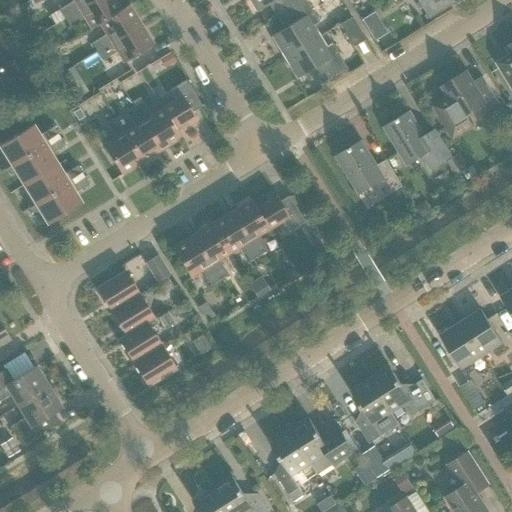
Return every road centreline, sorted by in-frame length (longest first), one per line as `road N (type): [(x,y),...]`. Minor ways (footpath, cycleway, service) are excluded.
road 1 (unclassified): [(148,456),(511,228)]
road 2 (residential): [(263,151),(502,0)]
road 3 (residential): [(45,290),(263,151)]
road 4 (residential): [(148,456),(45,290)]
road 5 (residential): [(263,151),(161,0)]
